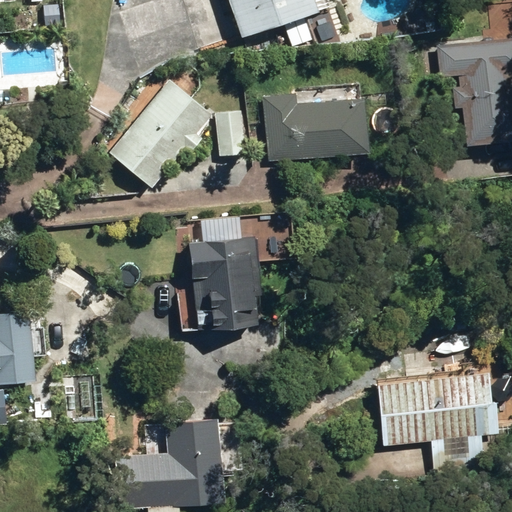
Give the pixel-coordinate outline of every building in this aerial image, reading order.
[(41,0),(43,22),(59,21),(57,0),(41,0)] [(229,0),(240,29),(315,3),(314,0),(229,0)] [(296,27),(297,42),(311,40),(309,26),(296,27)] [(460,100),(463,137),(511,133),(511,34),(435,41),(438,70),(457,69),(458,80),(451,81),(452,101),(460,100)] [(108,146),(151,181),(183,141),(188,146),(200,131),(195,126),(211,107),(169,72),(108,146)] [(261,91),(269,156),(367,144),(360,89),(295,97),(294,87),(261,91)] [(214,108),(218,152),(245,149),(241,107),(214,108)] [(192,271),(196,321),(255,316),(253,286),(258,286),(254,228),(205,232),(205,234),(186,235),(188,271),(192,271)] [(279,241),(286,247),(293,241),(287,235),(279,241)] [(252,367),(260,374),(269,362),(261,355),(252,367)] [(429,434),(432,471),(484,466),(480,429),(498,428),(494,393),(490,394),(487,364),(376,375),(382,438),(429,434)] [(147,498),(147,511),(177,511),(177,497),(218,495),(215,412),(162,414),(163,446),(133,447),(135,498),(147,498)] [(219,424),(220,441),(231,439),(229,423),(219,424)]
